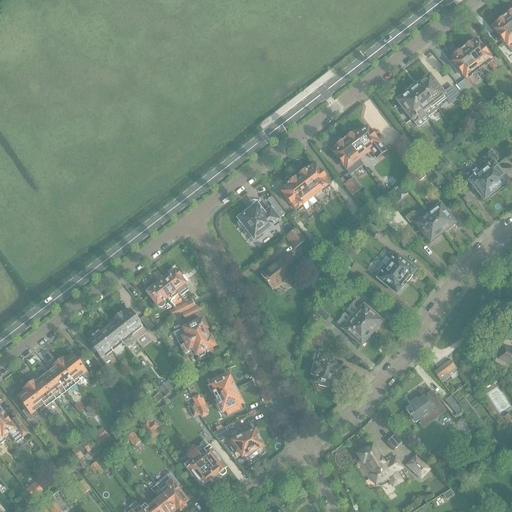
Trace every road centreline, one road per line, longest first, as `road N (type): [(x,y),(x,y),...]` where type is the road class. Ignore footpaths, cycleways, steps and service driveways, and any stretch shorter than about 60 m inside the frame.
road 1 (tertiary): [(0,343),(443,0)]
road 2 (residential): [(192,218),(474,0)]
road 3 (residential): [(304,448),(361,405),(469,265),(511,227)]
road 4 (residential): [(304,448),(192,218)]
road 5 (residential): [(0,365),(192,218)]
